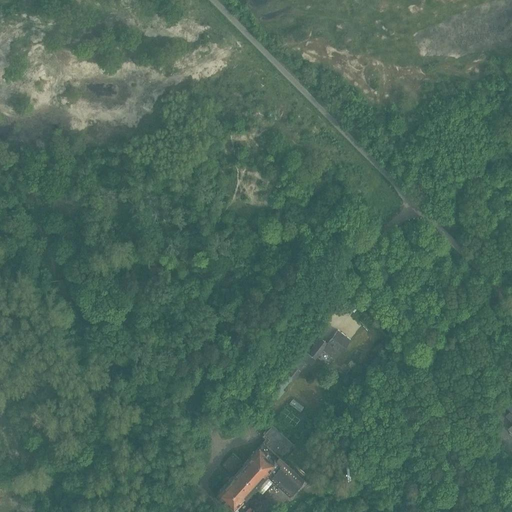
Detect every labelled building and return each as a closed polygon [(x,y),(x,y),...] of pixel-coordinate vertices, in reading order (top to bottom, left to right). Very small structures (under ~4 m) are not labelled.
[(156,272),(158,283),(164,282),(170,281),(169,270),(156,272)] [(320,337),(309,352),(316,358),(323,350),(335,358),(350,339),(338,330),(327,343),(320,337)] [(279,387),(271,395),(277,400),(285,391),(283,390),(293,378),(294,379),(300,372),(298,370),(306,361),(311,365),(315,360),(305,352),(277,385),(279,387)] [(233,508),(244,497),(246,498),(268,475),(289,495),(304,479),(280,457),(292,443),(272,425),(263,436),(266,439),(260,446),(259,445),(243,462),(233,453),(222,464),(233,474),(216,492),(233,508)] [(336,454),(345,463),(350,459),(341,450),(336,454)] [(335,483),(340,487),(346,480),(342,476),(335,483)]
